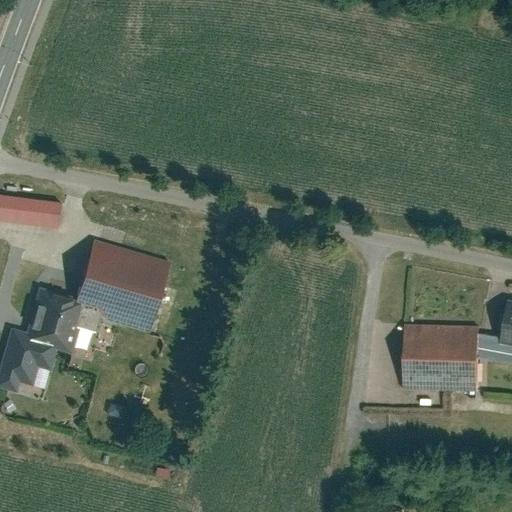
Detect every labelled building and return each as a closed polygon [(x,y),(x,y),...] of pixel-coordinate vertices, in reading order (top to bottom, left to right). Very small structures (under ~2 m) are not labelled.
[(59,199),(0,193),(0,218),(57,223),(59,199)] [(170,260),(95,239),(79,295),(104,303),(101,314),(150,328),(170,260)] [(81,299),(39,288),(28,330),(26,337),(55,344),(69,347),(81,299)] [(511,298),(508,298),(502,340),(511,341),(511,298)] [(479,325),(408,322),(406,387),(476,390),(479,325)] [(9,325),(0,360),(0,383),(32,392),(38,367),(48,370),(55,344),(26,337),(28,330),(9,325)]
